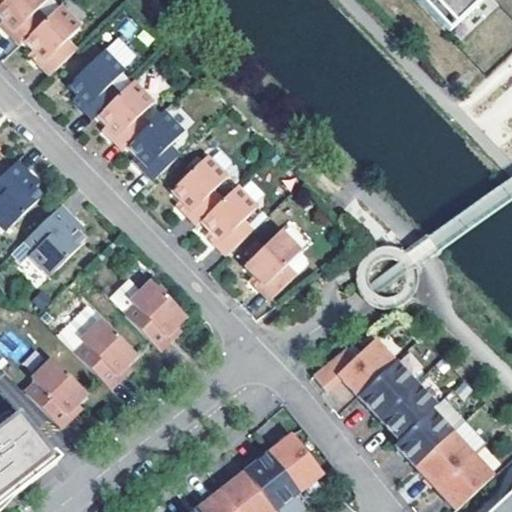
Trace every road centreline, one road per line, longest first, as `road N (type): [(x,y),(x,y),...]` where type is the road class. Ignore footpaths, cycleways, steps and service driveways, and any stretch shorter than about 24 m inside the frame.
road 1 (residential): [(0,89),(255,353)]
road 2 (residential): [(255,353),(52,511)]
road 3 (unknown): [(4,392),(152,247)]
road 4 (residential): [(377,511),(370,490),(255,353)]
